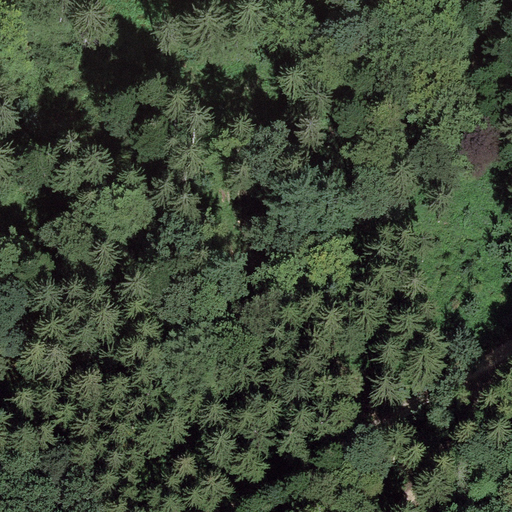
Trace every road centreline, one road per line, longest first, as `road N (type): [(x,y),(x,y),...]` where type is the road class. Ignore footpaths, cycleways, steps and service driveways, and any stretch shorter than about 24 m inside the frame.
road 1 (track): [(213,511),(511,345)]
road 2 (track): [(387,511),(511,349)]
